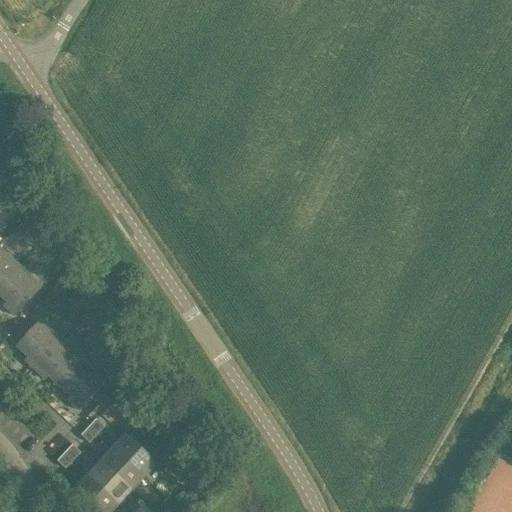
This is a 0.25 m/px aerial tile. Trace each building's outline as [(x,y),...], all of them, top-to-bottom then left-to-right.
[(16,229),(22,234),(30,226),(24,221),(16,229)] [(0,287),(19,267),(0,248),(0,287)] [(66,267),(69,271),(75,265),(71,261),(66,267)] [(40,287),(19,267),(0,287),(0,296),(7,303),(3,306),(14,315),(40,287)] [(24,361),(34,371),(61,342),(39,322),(16,347),(27,357),(24,361)] [(59,387),(83,362),(61,342),(34,371),(44,380),(47,376),(59,387)] [(114,360),(126,372),(136,361),(123,350),(114,360)] [(104,382),(83,362),(59,387),(70,397),(66,400),(77,411),(104,382)] [(99,418),(91,426),(100,434),(107,426),(99,418)] [(92,442),(100,434),(91,426),(84,434),(92,442)] [(123,435),(111,449),(143,479),(156,465),(123,435)] [(72,446),(64,454),(73,462),(80,454),(72,446)] [(99,462),(131,492),(143,479),(111,449),(99,462)] [(65,470),(73,462),(64,454),(57,462),(65,470)] [(87,475),(119,505),(131,492),(99,462),(87,475)] [(98,511),(111,511),(119,505),(87,475),(74,488),(98,511)]
